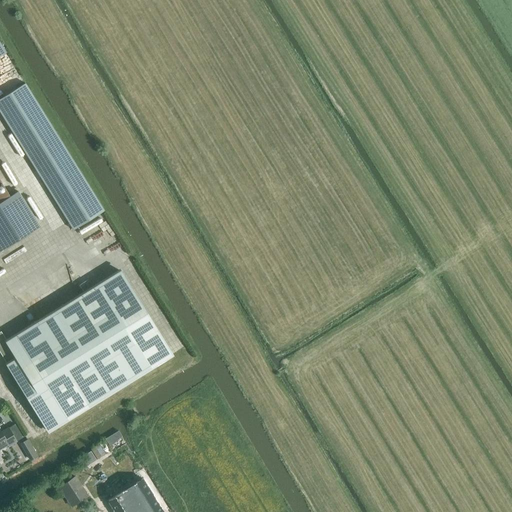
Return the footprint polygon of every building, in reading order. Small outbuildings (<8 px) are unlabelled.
[(25,84),(0,99),(0,111),(73,230),(104,211),(25,84)] [(0,251),(40,226),(18,191),(10,196),(0,180),(0,251)] [(1,331),(0,331),(0,352),(15,377),(49,432),(172,356),(138,302),(119,270),(6,340),(1,331)] [(15,405),(35,437),(47,430),(27,397),(15,405)] [(0,429),(0,449),(8,445),(9,446),(18,441),(17,440),(23,437),(18,430),(13,433),(9,427),(1,431),(0,429)] [(27,439),(21,443),(25,449),(31,446),(27,439)] [(96,458),(106,453),(101,443),(91,448),(96,458)] [(81,458),(86,466),(96,460),(91,451),(81,458)] [(163,511),(141,473),(106,493),(116,511),(163,511)] [(71,506),(88,495),(76,476),(59,487),(71,506)]
